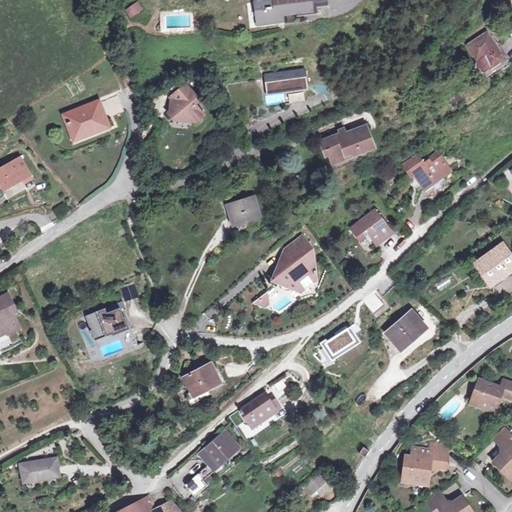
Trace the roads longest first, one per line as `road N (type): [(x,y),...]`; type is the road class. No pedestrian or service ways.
road 1 (residential): [(170,328),(250,343),(312,329),(511,157)]
road 2 (secondary): [(347,511),(387,441),(427,394),(511,325)]
road 3 (residential): [(170,328),(153,386),(77,422),(144,487)]
road 4 (residential): [(123,186),(0,267)]
